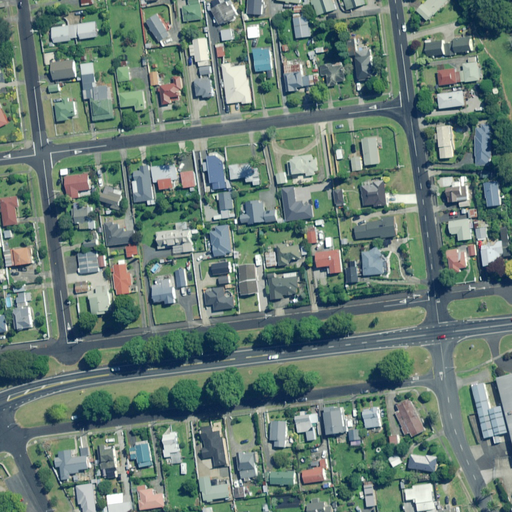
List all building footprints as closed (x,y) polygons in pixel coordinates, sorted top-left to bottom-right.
[(201,2),(204,2),(203,0),(187,0),(189,6),(182,7),(184,22),(203,19),(201,2)] [(248,0),(247,14),(262,15),(263,0),(248,0)] [(307,10),(309,9),(308,0),(304,1),(305,5),(294,7),(295,14),(293,14),(297,39),(310,37),(307,12),(307,10)] [(336,10),(332,0),(313,0),(312,0),(317,16),(336,10)] [(344,0),(347,10),(365,5),(364,0),(344,0)] [(449,0),(429,0),(419,11),(429,21),(449,0)] [(220,1),(214,4),(215,7),(212,9),(220,25),(225,23),(225,24),(228,23),(238,17),(230,1),(221,5),(220,1)] [(170,36),(158,15),(147,21),(159,42),(170,36)] [(80,37),(80,39),(98,37),(96,22),(78,24),(51,28),(53,43),(71,41),(71,39),(80,37)] [(259,37),(258,25),(248,26),(249,38),(259,37)] [(233,40),(231,29),(221,31),(223,41),(233,40)] [(357,51),(355,33),(347,34),(350,56),(357,55),(360,81),(370,80),(369,78),(375,77),(371,49),(357,51)] [(428,57),(444,55),(444,57),(456,56),(456,54),(463,53),(473,52),(472,37),(454,39),(454,43),(444,44),(443,42),(427,43),(428,57)] [(196,55),(197,63),(199,63),(199,66),(210,65),(207,39),(194,40),(195,46),(190,47),(192,56),(196,55)] [(225,56),(224,47),(217,48),(218,57),(225,56)] [(273,70),(271,48),(254,50),(256,72),(273,70)] [(317,59),(314,48),(308,50),(311,60),(317,59)] [(479,69),(478,58),(469,58),(470,64),(464,64),(464,71),(460,72),(461,82),(480,81),(480,78),(482,78),(482,68),(479,69)] [(77,77),(75,60),(52,63),(54,81),(77,77)] [(304,77),(302,60),(285,62),(288,92),(298,91),(298,87),(315,85),(314,76),(304,77)] [(97,88),(93,63),(81,65),(84,90),(83,90),(85,100),(91,99),(94,121),(115,118),(112,99),(110,99),(108,86),(97,88)] [(231,68),(231,64),(223,65),(228,104),(243,102),(243,104),(252,103),(249,80),(248,80),(246,66),(231,68)] [(334,67),(334,65),(320,67),(322,76),(327,75),(329,86),(338,85),(337,83),(345,81),(343,66),(334,67)] [(130,80),(128,67),(117,68),(119,82),(130,80)] [(211,74),(210,67),(200,68),(201,75),(211,74)] [(461,82),(460,72),(457,72),(457,69),(444,70),(438,70),(439,86),(457,84),(457,83),(461,82)] [(160,85),(158,72),(150,73),(152,86),(160,85)] [(179,96),(179,91),(183,90),(181,77),(174,78),(175,84),(160,86),(163,105),(172,103),(171,98),(179,96)] [(211,79),(196,80),(197,96),(204,95),(204,98),(213,97),(211,79)] [(59,84),(49,86),(50,93),(60,91),(59,84)] [(146,110),(144,91),(120,94),(122,108),(136,106),(137,111),(146,110)] [(467,106),(465,91),(439,95),(441,109),(467,106)] [(62,101),(63,103),(56,104),(58,122),(69,120),(69,117),(76,116),(74,99),(62,101)] [(0,127),(9,124),(0,103),(0,127)] [(493,125),(483,125),(483,129),(476,129),(475,157),(477,157),(476,166),(490,166),(490,159),(492,159),(493,125)] [(454,158),(451,126),(438,127),(441,159),(454,158)] [(381,164),(377,138),(363,139),(366,166),(381,164)] [(227,188),(224,162),(215,155),(208,156),(211,183),(213,183),(214,190),(227,188)] [(314,160),(313,155),(294,158),(294,161),(288,162),(290,175),(307,173),(307,176),(316,175),(315,172),(318,171),(317,160),(314,160)] [(363,170),(362,157),(352,158),(353,171),(363,170)] [(257,162),(238,165),(230,166),(232,180),(247,178),(247,182),(253,181),(254,186),(260,185),(258,165),(257,162)] [(178,180),(176,164),(153,168),(155,183),(159,182),(160,190),(175,188),(174,180),(178,180)] [(134,172),(134,174),(130,175),(130,180),(135,179),(136,182),(131,183),(132,188),(137,187),(138,192),(134,193),(135,203),(147,201),(148,205),(155,204),(149,166),(140,167),(140,171),(134,172)] [(491,171),(481,170),(481,178),(491,178),(491,171)] [(196,186),(194,171),(181,173),(184,188),(196,186)] [(285,173),(277,174),(278,184),(286,183),(285,173)] [(91,190),(89,174),(66,177),(68,198),(80,196),(79,191),(91,190)] [(461,187),(461,182),(454,183),(454,187),(448,188),(449,203),(460,201),(460,207),(470,206),(467,186),(461,187)] [(502,205),(499,182),(485,183),(486,189),(483,189),(484,198),(488,198),(489,207),(502,205)] [(388,205),(385,183),(361,186),(364,206),(375,205),(375,207),(388,205)] [(111,208),(117,210),(120,211),(122,205),(119,205),(123,192),(113,189),(114,188),(106,186),(101,201),(112,205),(111,208)] [(346,205),(343,189),(334,191),(337,207),(346,205)] [(229,209),(233,209),(231,192),(219,193),(222,215),(214,216),(214,220),(235,217),(234,213),(230,214),(229,209)] [(20,206),(19,196),(1,199),(5,226),(20,224),(17,206),(20,206)] [(276,211),(264,212),(263,203),(260,203),(260,201),(246,203),(248,215),(241,215),(242,223),(249,222),(249,224),(266,222),(266,223),(277,222),(276,211)] [(75,202),(75,209),(73,209),(74,224),(81,223),(81,229),(96,229),(95,221),(94,221),(93,208),(83,208),(82,202),(75,202)] [(478,217),(477,209),(468,210),(469,218),(478,217)] [(399,236),(396,214),(380,216),(381,221),(368,223),(368,225),(356,227),(358,240),(383,236),(383,238),(399,236)] [(472,239),(470,219),(450,222),(451,235),(459,234),(460,241),(472,239)] [(124,232),(123,220),(104,223),(107,246),(137,243),(135,231),(124,232)] [(480,227),(479,221),(475,222),(478,241),(481,240),(487,240),(486,228),(485,226),(480,227)] [(186,229),(185,223),(176,224),(177,230),(156,233),(158,249),(169,248),(168,246),(177,245),(177,247),(184,246),(185,252),(193,251),(192,243),(189,243),(189,237),(191,237),(190,229),(186,229)] [(233,254),(229,225),(216,227),(217,231),(211,232),(212,245),(214,245),(215,257),(233,254)] [(317,243),(316,230),(307,231),(309,244),(317,243)] [(98,240),(86,241),(87,248),(99,246),(98,240)] [(501,257),(511,256),(511,247),(503,248),(503,243),(482,245),(484,266),(501,264),(501,257)] [(127,247),(128,257),(133,257),(133,255),(140,254),(138,244),(130,245),(131,246),(127,247)] [(293,246),(292,244),(277,245),(280,266),(290,265),(289,260),(301,259),(299,245),(293,246)] [(33,263),(31,248),(5,251),(7,267),(33,263)] [(383,262),(382,250),(377,248),(374,251),(364,252),(366,276),(386,274),(385,262),(383,262)] [(458,254),(457,249),(446,251),(447,259),(449,259),(451,273),(461,271),(460,269),(468,268),(465,252),(458,254)] [(344,272),(340,250),(317,253),(319,268),(329,266),(330,274),(344,272)] [(98,256),(97,252),(79,254),(81,274),(99,272),(99,267),(107,266),(105,255),(98,256)] [(276,266),(275,253),(266,254),(267,267),(276,266)] [(128,274),(127,260),(119,261),(120,265),(114,266),(115,274),(114,274),(116,295),(131,294),(130,286),(133,285),(132,274),(128,274)] [(360,282),(357,261),(352,262),(353,268),(347,269),(349,283),(360,282)] [(231,273),(230,263),(213,265),(214,275),(231,273)] [(259,294),(256,265),(239,267),(242,295),(259,294)] [(282,279),(282,274),(269,275),(271,300),(283,299),(283,296),(299,294),(297,277),(282,279)] [(187,286),(185,275),(177,277),(179,288),(187,286)] [(174,287),(173,276),(161,278),(162,285),(153,286),(155,303),(166,301),(167,304),(176,303),(174,287)] [(88,282),(76,283),(77,293),(90,292),(88,282)] [(112,310),(108,286),(97,288),(98,294),(90,295),(94,316),(107,314),(106,311),(112,310)] [(226,298),(224,287),(213,289),(213,292),(206,293),(207,305),(214,305),(215,311),(236,308),(234,297),(226,298)] [(31,293),(18,294),(18,302),(31,301),(31,293)] [(32,328),(30,309),(14,310),(17,330),(32,328)] [(511,465),(511,464),(511,371),(489,378),(511,465)] [(479,440),(490,437),(483,408),(476,384),(465,387),(479,440)] [(427,432),(411,400),(398,406),(400,411),(396,413),(403,427),(402,428),(405,436),(410,433),(412,438),(427,432)] [(501,434),(493,406),(483,408),(490,437),(501,434)] [(332,412),(332,407),(324,408),(328,435),(346,433),(343,411),(332,412)] [(381,417),(380,408),(364,411),(367,428),(381,426),(379,417),(381,417)] [(305,412),(301,413),(301,416),(296,417),(298,433),(307,432),(308,441),(316,440),(313,423),(318,423),(317,414),(306,416),(305,412)] [(287,422),(272,421),(271,440),(276,440),(275,447),(286,447),(287,422)] [(213,432),(212,426),(201,428),(204,448),(202,449),(204,459),(214,457),(215,467),(228,464),(223,437),(221,437),(220,431),(213,432)] [(361,440),(360,430),(349,431),(350,441),(361,440)] [(171,432),(171,434),(164,435),(166,450),(164,450),(165,457),(171,456),(172,464),(180,463),(177,434),(177,432),(171,432)] [(400,446),(398,434),(390,435),(392,447),(400,446)] [(153,465),(149,443),(135,445),(136,447),(129,448),(131,460),(138,459),(139,468),(153,465)] [(106,445),(98,447),(103,477),(110,475),(110,478),(117,477),(114,460),(116,459),(114,447),(107,448),(106,445)] [(91,469),(88,448),(80,449),(81,457),(73,458),(72,450),(60,452),(60,458),(56,458),(58,468),(61,467),(63,481),(72,479),(72,473),(81,472),(81,470),(91,469)] [(259,462),(257,452),(238,455),(242,479),(245,478),(245,481),(249,481),(249,478),(258,476),(255,463),(259,462)] [(402,463),(397,454),(389,458),(393,467),(402,463)] [(438,459),(411,455),(409,468),(436,472),(438,459)] [(305,484),(325,481),(323,469),(328,468),(326,459),(320,460),(321,468),(303,471),(305,484)] [(289,473),(267,472),(267,481),(272,482),(272,484),(296,485),(297,472),(289,471),(289,473)] [(229,484),(218,486),(217,480),(211,480),(211,477),(200,478),(202,492),(203,492),(205,503),(213,501),(213,500),(231,497),(229,484)] [(131,479),(122,479),(122,482),(117,483),(118,491),(131,490),(131,479)] [(97,511),(93,484),(77,487),(80,504),(83,504),(84,511),(97,511)] [(436,511),(432,484),(414,487),(415,489),(407,490),(408,500),(414,499),(415,503),(418,502),(419,511),(427,510),(427,511),(436,511)] [(145,486),(138,487),(142,510),(166,507),(164,494),(155,495),(154,489),(146,490),(145,486)] [(376,506),(374,486),(365,488),(368,507),(376,506)] [(245,497),(244,487),(235,488),(236,498),(245,497)] [(319,502),(319,499),(312,500),(313,504),(308,504),(308,511),(332,511),(332,507),(327,507),(326,501),(319,502)] [(130,511),(130,502),(108,505),(109,511),(130,511)]
